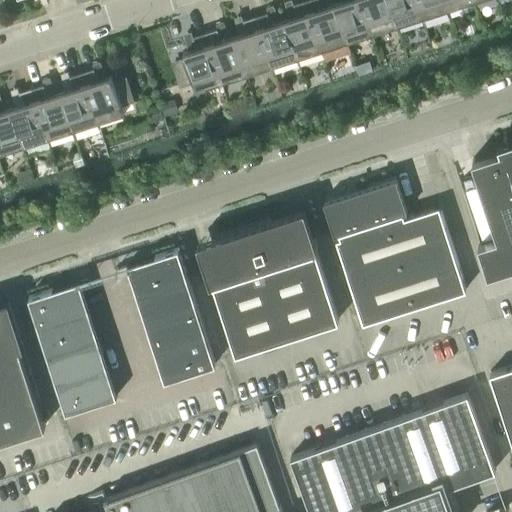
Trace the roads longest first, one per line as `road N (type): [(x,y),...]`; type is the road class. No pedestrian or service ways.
road 1 (unclassified): [(511,99),(0,265)]
road 2 (unknown): [(263,410),(23,489)]
road 3 (unknown): [(468,343),(263,410)]
road 4 (residential): [(0,51),(132,10)]
road 5 (unknown): [(468,343),(511,458)]
